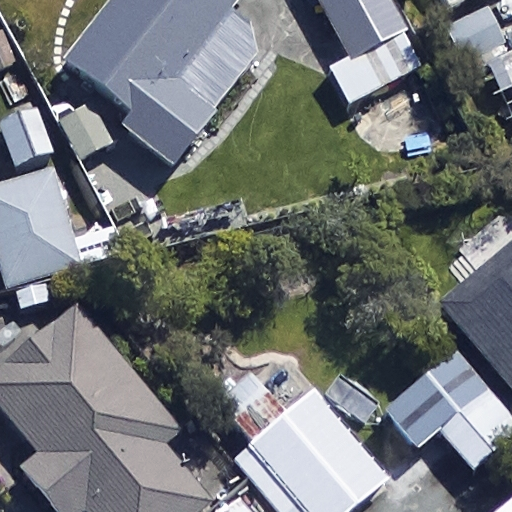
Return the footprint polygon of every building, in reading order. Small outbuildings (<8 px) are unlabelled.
[(121,144),(174,185),(266,68),(225,36),(253,0),(125,0),(64,79),(130,132),(121,144)] [(422,79),(379,0),(313,0),(351,70),(329,82),(349,118),(422,79)] [(431,0),(446,28),(499,0),(431,0)] [(477,77),(498,111),(511,102),(511,26),(493,38),(506,59),(477,77)] [(53,167),(34,120),(0,134),(0,143),(16,182),(53,167)] [(0,299),(80,277),(55,185),(0,200),(0,299)] [(511,268),(442,326),(511,410),(511,268)] [(180,444),(81,323),(0,389),(0,420),(38,467),(20,481),(45,511),(207,511),(163,458),(180,444)] [(424,397),(384,429),(416,469),(441,449),(470,484),(511,449),(511,431),(493,408),(456,438),(424,397)] [(364,511),(384,496),(311,406),(235,467),(271,511),(364,511)]
